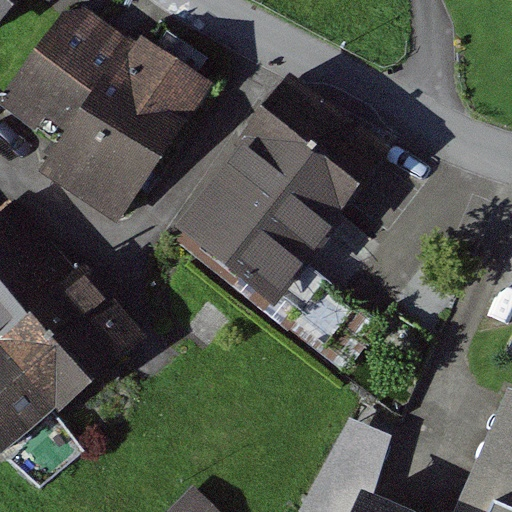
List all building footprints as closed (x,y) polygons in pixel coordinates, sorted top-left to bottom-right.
[(0,0),(0,33),(33,0),(0,0)] [(47,183),(119,236),(225,93),(153,41),(145,52),(82,6),(14,99),(76,145),(47,183)] [(306,293),(397,168),(298,96),(207,221),(306,293)] [(0,447),(13,464),(143,359),(23,211),(0,230),(0,447)] [(511,511),(511,474),(495,511),(511,511)] [(215,511),(200,496),(184,511),(215,511)]
